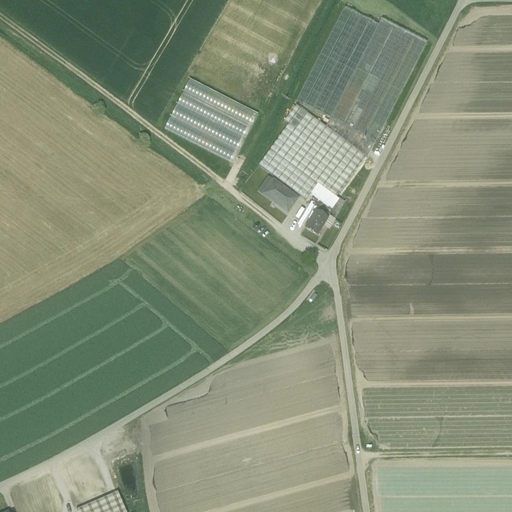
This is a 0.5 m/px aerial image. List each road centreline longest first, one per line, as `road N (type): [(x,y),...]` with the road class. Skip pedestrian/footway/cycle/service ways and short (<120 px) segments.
road 1 (track): [(328,262),(0,17)]
road 2 (residential): [(0,486),(150,406),(295,309),(328,262)]
road 3 (residential): [(461,0),(328,262)]
road 4 (residential): [(328,262),(367,511)]
road 5 (track): [(358,455),(511,455)]
